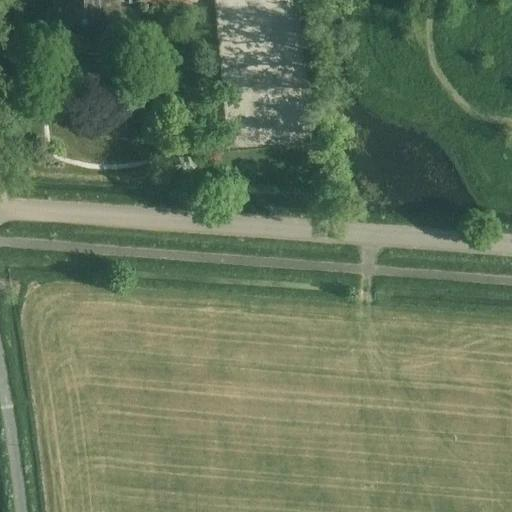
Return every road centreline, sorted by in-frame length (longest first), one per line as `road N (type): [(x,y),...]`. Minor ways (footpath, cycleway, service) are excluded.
road 1 (unclassified): [(511,244),(0,209)]
road 2 (unclassified): [(20,511),(0,367)]
